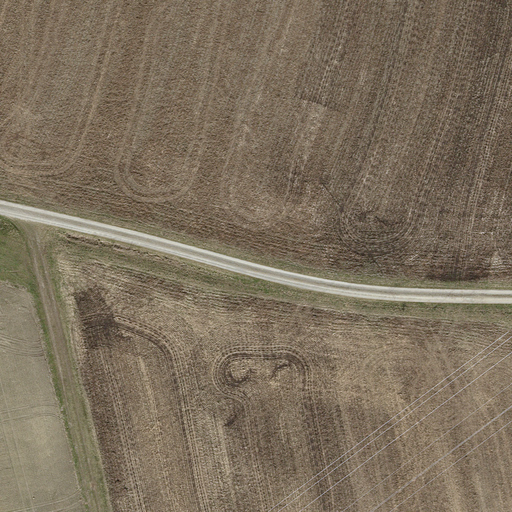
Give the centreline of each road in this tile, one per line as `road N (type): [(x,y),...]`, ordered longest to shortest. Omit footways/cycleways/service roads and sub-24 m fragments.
road 1 (track): [(0,208),(327,287),(511,298)]
road 2 (track): [(98,511),(31,215)]
